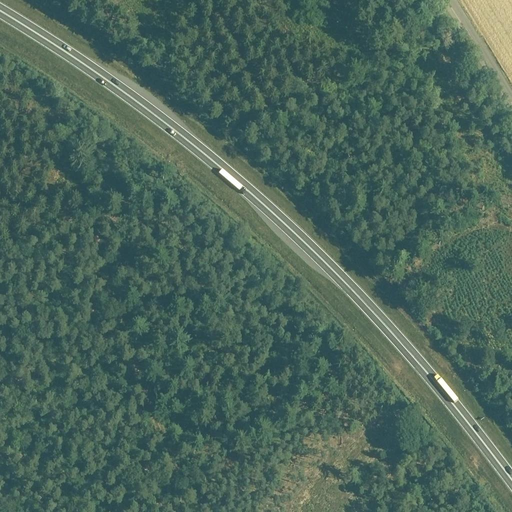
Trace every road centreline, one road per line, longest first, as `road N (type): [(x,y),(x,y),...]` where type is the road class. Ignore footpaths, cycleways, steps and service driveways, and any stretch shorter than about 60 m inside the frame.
road 1 (trunk): [(0,13),(164,123),(249,193),(363,302),(511,480)]
road 2 (unclassified): [(448,0),(511,103)]
